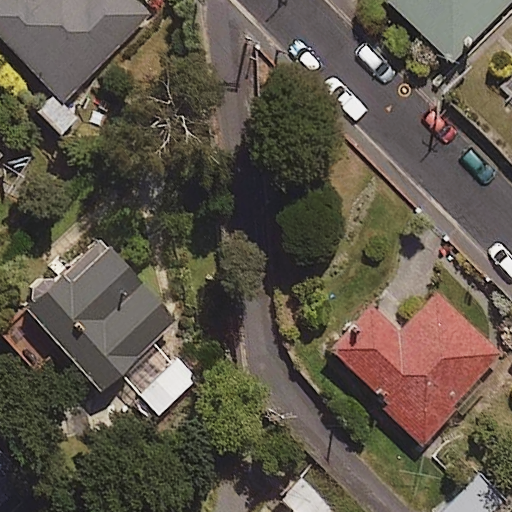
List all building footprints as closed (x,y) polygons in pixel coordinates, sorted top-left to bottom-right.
[(0,0),(0,22),(63,92),(150,13),(138,0),(0,0)] [(508,0),(420,0),(463,44),(508,0)] [(96,227),(19,295),(96,382),(173,314),(96,227)] [(370,300),(328,339),(416,433),(500,356),(435,287),(393,325),(370,300)] [(493,511),(506,502),(481,472),(436,509),(438,511),(493,511)]
